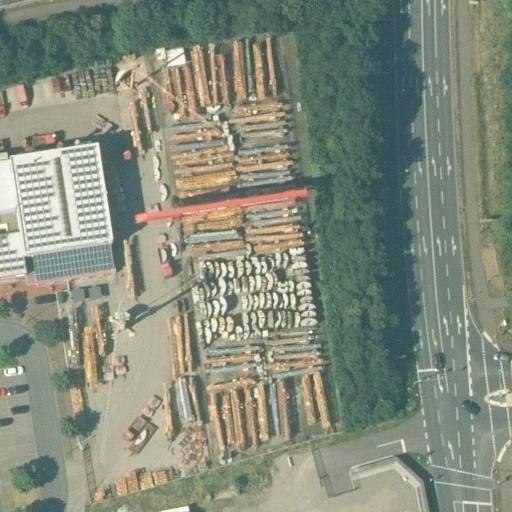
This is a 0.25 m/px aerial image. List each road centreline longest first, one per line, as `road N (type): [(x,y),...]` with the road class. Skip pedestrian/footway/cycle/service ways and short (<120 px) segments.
road 1 (secondary): [(424,0),(430,194),(450,379)]
road 2 (residential): [(62,511),(34,347),(12,328),(0,329)]
